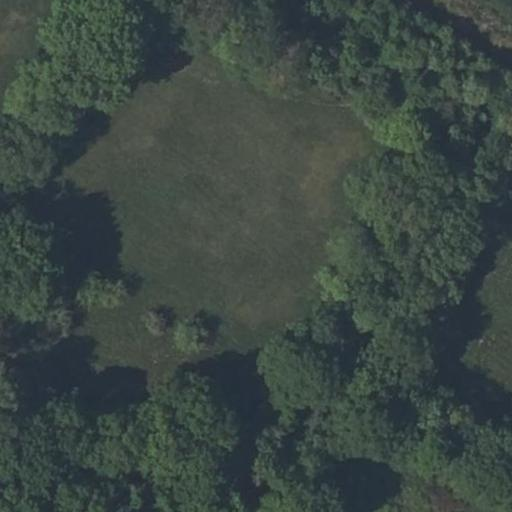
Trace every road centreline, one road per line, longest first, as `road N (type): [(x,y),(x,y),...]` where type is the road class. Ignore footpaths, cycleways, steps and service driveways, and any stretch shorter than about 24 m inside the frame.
road 1 (track): [(276,511),(500,110)]
road 2 (track): [(341,387),(511,472)]
